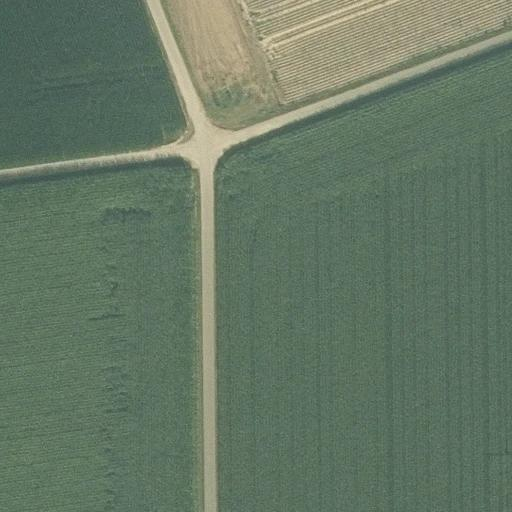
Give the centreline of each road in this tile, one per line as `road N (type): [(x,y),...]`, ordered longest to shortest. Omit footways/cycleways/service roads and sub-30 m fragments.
road 1 (track): [(204,147),(208,511)]
road 2 (unclassified): [(511,37),(204,147)]
road 3 (unclassified): [(204,147),(0,176)]
road 4 (unclassified): [(150,0),(204,147)]
